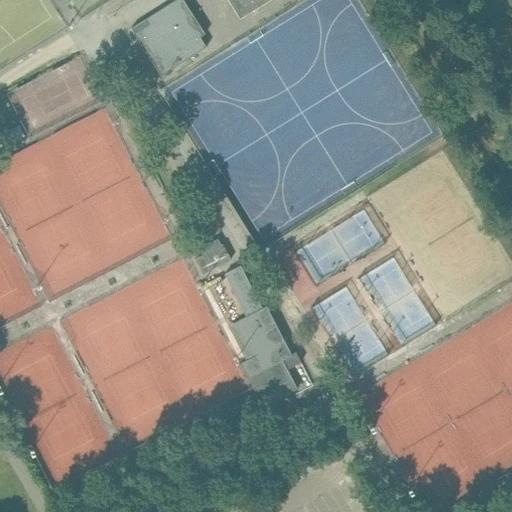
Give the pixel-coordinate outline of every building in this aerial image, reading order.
[(148,24),(134,33),(160,76),(206,48),(200,38),(205,34),(183,0),(176,0),(145,19),(148,24)] [(228,0),(240,19),(269,0),(228,0)] [(505,35),(488,40),(491,50),(508,45),(505,35)] [(24,136),(18,125),(0,133),(0,141),(2,146),(24,136)] [(218,238),(212,241),(200,248),(203,254),(194,259),(202,274),(231,259),(223,244),(221,245),(218,238)] [(224,273),(246,316),(266,305),(262,298),(258,300),(240,265),(224,273)] [(257,354),(241,362),(258,395),(265,391),(271,401),(297,388),(287,368),(300,361),(296,353),(291,355),(266,305),(246,316),(239,319),(257,354)]
